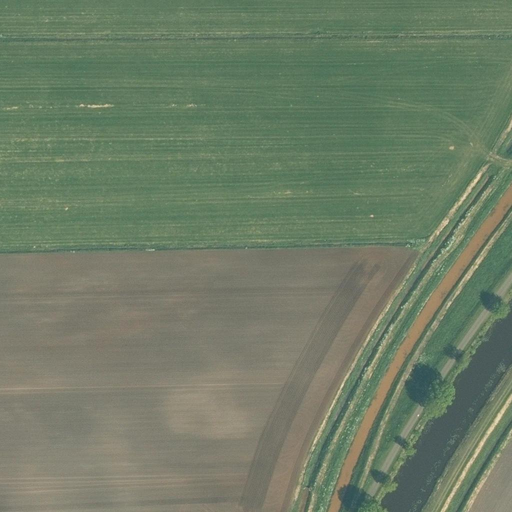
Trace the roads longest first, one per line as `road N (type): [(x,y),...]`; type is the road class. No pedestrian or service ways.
road 1 (unclassified): [(364,511),(418,411),(511,279)]
road 2 (track): [(511,379),(431,511)]
